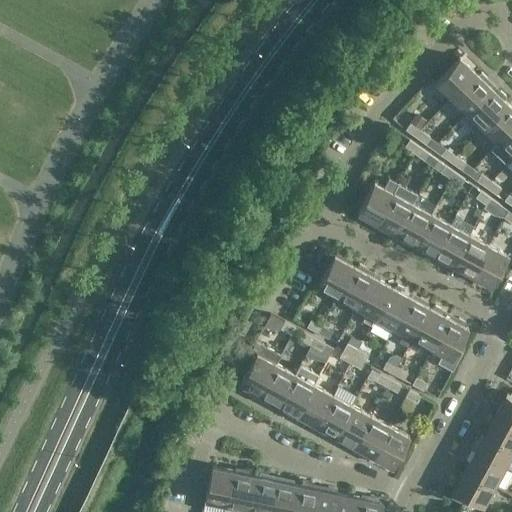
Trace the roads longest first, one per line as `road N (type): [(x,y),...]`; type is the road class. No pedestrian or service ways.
road 1 (primary): [(175,199),(91,346),(17,511)]
road 2 (primary): [(40,511),(175,199)]
road 3 (residential): [(511,48),(494,11),(485,3),(474,8),(382,105),(324,222)]
road 4 (primary): [(175,199),(314,0)]
road 5 (residential): [(219,417),(215,393),(305,228),(324,222)]
road 6 (residential): [(411,492),(321,469),(219,417)]
road 7 (residential): [(324,222),(505,317)]
road 8 (residential): [(411,492),(505,317)]
